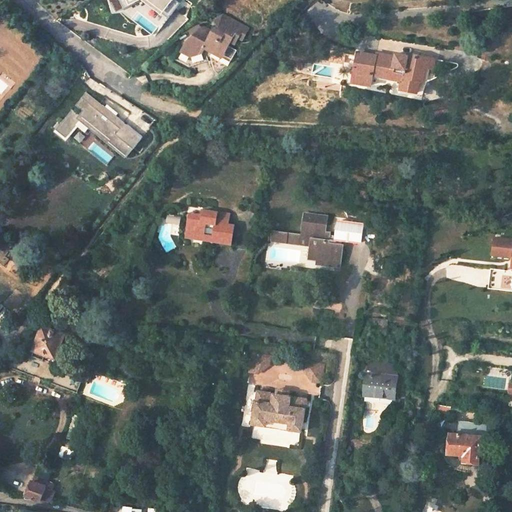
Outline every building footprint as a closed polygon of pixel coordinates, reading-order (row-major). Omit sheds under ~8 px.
[(119,0),(121,3),(125,0),(147,0),(152,3),(153,1),(168,12),(177,1),(175,0),(119,0)] [(181,54),(189,59),(201,54),(205,47),(222,56),(228,46),(232,41),(235,43),(238,37),(246,41),(251,32),(227,18),(219,21),(223,31),(218,34),(213,32),(212,34),(203,29),(185,46),(181,54)] [(228,46),(222,56),(231,61),(237,51),(228,46)] [(397,91),(415,95),(417,82),(421,83),(423,69),(430,71),(432,60),(404,55),(404,57),(392,54),(392,57),(373,54),(373,56),(354,53),(349,84),(369,87),(370,77),(399,83),(397,91)] [(51,130),(61,138),(71,126),(78,117),(107,140),(106,142),(124,157),(141,137),(83,90),(70,106),(78,112),(74,116),(67,110),(51,130)] [(78,117),(71,126),(80,134),(86,126),(106,142),(107,140),(78,117)] [(211,243),(220,244),(221,241),(230,243),(233,227),(227,226),(214,224),(216,213),(202,211),(201,217),(188,215),(185,234),(203,237),(204,230),(213,231),(212,238),(211,243)] [(229,215),(216,213),(214,224),(227,226),(229,215)] [(317,265),(341,268),(343,246),(335,245),(336,240),(349,242),(350,227),(326,224),(327,216),(308,213),(307,221),(303,221),(301,235),(301,237),(311,239),(310,246),(308,260),(317,261),(317,265)] [(362,228),(350,227),(349,242),(361,243),(362,228)] [(310,246),(311,239),(301,237),(301,235),(273,231),(272,240),(310,246)] [(203,237),(185,234),(184,239),(211,243),(212,238),(203,237)] [(509,259),(508,270),(492,268),(489,288),(499,288),(511,289),(511,240),(496,238),(494,257),(509,259)] [(47,298),(53,302),(57,296),(52,292),(47,298)] [(30,355),(42,359),(45,353),(54,357),(63,333),(54,330),(45,327),(42,325),(30,355)] [(250,355),(247,372),(255,373),(265,369),(267,358),(250,355)] [(365,374),(396,378),(397,366),(367,362),(365,374)] [(313,383),(321,385),(324,368),(307,365),(305,375),(313,383)] [(362,396),(393,399),(396,378),(365,374),(362,396)] [(288,430),(300,432),(305,400),(256,392),(250,424),(262,426),(263,420),(289,424),(288,430)] [(409,410),(417,411),(418,394),(411,394),(409,410)] [(289,424),(263,420),(262,426),(262,429),(288,433),(288,430),(289,424)] [(458,434),(480,437),(481,435),(483,435),(484,426),(460,423),(458,434)] [(462,462),(477,464),(480,437),(458,434),(449,433),(447,454),(462,455),(462,462)] [(38,466),(34,472),(46,477),(49,470),(38,466)] [(39,501),(48,502),(53,490),(45,487),(47,482),(33,476),(31,481),(29,480),(22,498),(39,501)]
